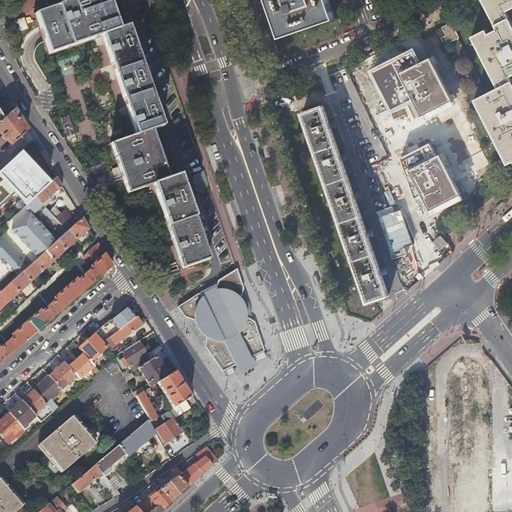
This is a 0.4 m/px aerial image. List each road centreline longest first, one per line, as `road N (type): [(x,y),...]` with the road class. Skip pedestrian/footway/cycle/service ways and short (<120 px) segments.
road 1 (primary): [(329,365),(232,87)]
road 2 (primary): [(207,95),(303,372)]
road 3 (unclassified): [(411,316),(334,92)]
road 4 (residential): [(0,76),(129,272)]
road 5 (residential): [(129,272),(229,422)]
road 6 (residential): [(129,272),(0,389)]
road 7 (residential): [(100,511),(229,422)]
road 8 (residential): [(370,37),(232,87)]
road 9 (secondary): [(361,396),(471,299)]
